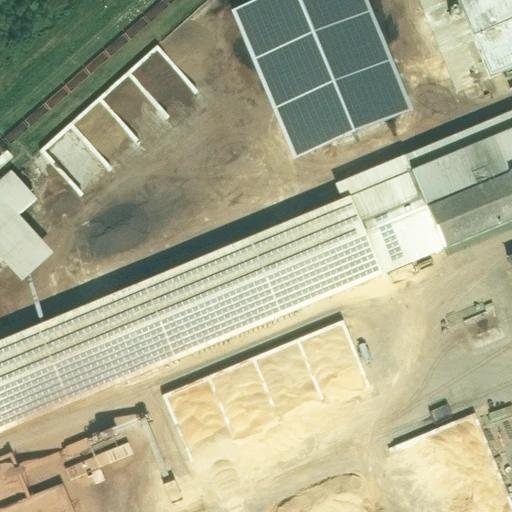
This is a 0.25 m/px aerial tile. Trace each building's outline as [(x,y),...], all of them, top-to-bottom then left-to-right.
[(410,117),(362,0),(256,0),(228,12),(290,166),(410,117)] [(511,0),(416,0),(459,102),(511,79),(511,0)] [(324,203),(0,340),(0,435),(511,218),(511,106),(318,189),(324,203)] [(19,294),(53,264),(21,227),(37,212),(12,183),(0,194),(0,278),(3,275),(19,294)] [(250,511),(299,511),(292,495),(250,511)]
